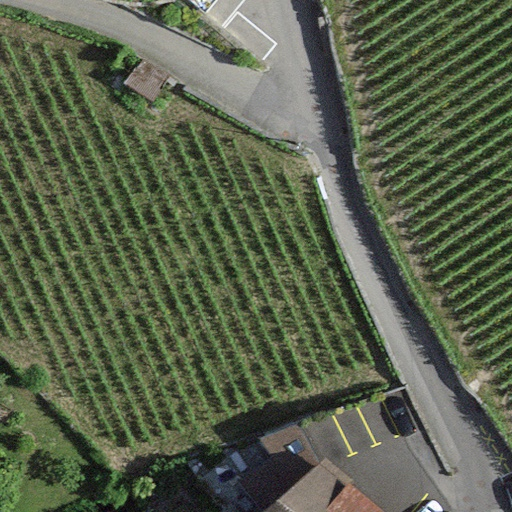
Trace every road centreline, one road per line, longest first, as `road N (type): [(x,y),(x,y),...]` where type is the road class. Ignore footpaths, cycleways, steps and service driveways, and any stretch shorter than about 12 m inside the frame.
road 1 (residential): [(487,511),(486,495),(406,352),(349,218),(293,0)]
road 2 (track): [(322,129),(82,11),(39,0)]
